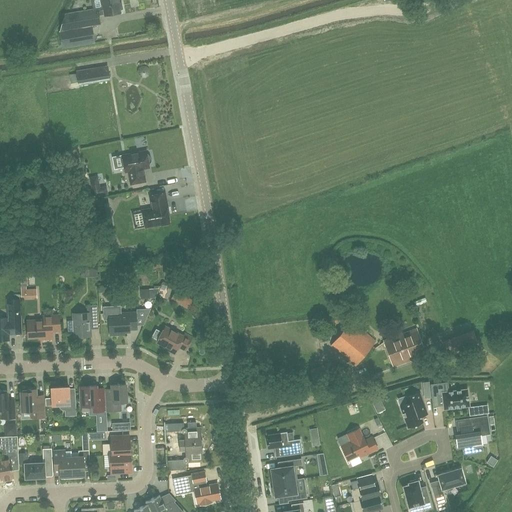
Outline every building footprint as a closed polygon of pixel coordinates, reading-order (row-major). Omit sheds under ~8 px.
[(90,0),(93,10),(65,15),(61,26),(59,34),(62,48),(94,43),(91,26),(100,24),(99,16),(105,15),(105,16),(121,13),(118,0),(119,0),(118,0),(90,0)] [(131,0),(132,8),(141,8),(140,0),(131,0)] [(77,71),(77,73),(69,75),(71,84),(79,82),(79,86),(111,81),(108,65),(77,71)] [(148,155),(147,154),(146,151),(123,156),(126,172),(129,172),(131,184),(145,182),(143,169),(149,168),(149,165),(149,164),(150,163),(151,163),(151,162),(151,161),(151,160),(151,159),(151,158),(151,157),(150,156),(149,156),(148,155)] [(93,198),(108,195),(107,186),(100,187),(98,176),(89,178),(93,198)] [(142,211),(143,212),(132,213),(135,229),(161,224),(163,226),(168,225),(169,223),(167,207),(165,193),(150,196),(152,209),(142,211)] [(101,226),(103,239),(115,236),(109,202),(97,204),(98,210),(101,226)] [(160,288),(140,290),(141,299),(155,298),(160,288)] [(21,299),(37,298),(37,289),(21,290),(21,299)] [(176,292),(173,301),(191,308),(195,299),(176,292)] [(6,300),(7,318),(0,318),(0,340),(9,340),(9,334),(21,334),(19,299),(6,300)] [(74,337),(91,336),(90,328),(92,326),(98,326),(97,305),(87,306),(87,313),(73,314),(73,321),(67,321),(68,332),(74,332),(74,337)] [(120,307),(103,308),(104,319),(109,319),(110,335),(124,335),(124,332),(129,332),(129,329),(136,329),(136,327),(136,313),(128,314),(120,314),(120,307)] [(328,325),(339,320),(335,312),(324,318),(328,325)] [(51,331),(60,330),(59,316),(44,317),(44,322),(37,322),(37,321),(28,321),(29,337),(43,337),(43,339),(52,338),(51,331)] [(351,321),(331,345),(356,366),(376,341),(351,321)] [(156,329),(152,337),(158,341),(157,342),(171,350),(171,352),(174,354),(178,347),(185,350),(192,338),(184,334),(183,337),(175,332),(174,330),(170,328),(168,328),(165,327),(162,332),(156,329)] [(384,342),(393,365),(425,353),(416,330),(384,342)] [(316,383),(334,377),(329,363),(311,369),(316,383)] [(112,385),(112,389),(105,389),(106,411),(120,410),(120,402),(127,402),(126,384),(120,385),(118,383),(114,383),(113,385),(112,385)] [(447,384),(432,385),(433,396),(433,395),(440,394),(441,402),(443,401),(444,405),(444,409),(445,409),(468,406),(469,406),(469,405),(467,390),(466,390),(448,392),(447,384)] [(89,388),(80,389),(81,406),(89,406),(90,415),(97,415),(104,414),(104,411),(103,396),(97,397),(96,388),(96,386),(89,386),(89,388)] [(51,388),(52,398),(45,399),(46,406),(58,405),(59,408),(61,410),(63,410),(65,411),(65,416),(76,416),(75,393),(68,394),(66,391),(65,388),(51,388)] [(29,418),(44,417),(43,395),(36,395),(36,389),(28,389),(28,392),(21,392),(22,411),(29,411),(29,418)] [(7,391),(0,390),(0,414),(2,414),(2,418),(14,418),(13,400),(7,400),(7,391)] [(408,404),(401,406),(409,428),(423,423),(421,417),(427,415),(419,393),(406,398),(408,404)] [(487,416),(470,418),(470,426),(461,427),(462,434),(456,435),(457,446),(463,445),(464,453),(474,452),(473,445),(482,444),(481,435),(490,434),(487,416)] [(107,422),(97,423),(97,430),(107,430),(107,422)] [(183,423),(167,423),(168,432),(181,431),(182,432),(182,433),(183,433),(184,433),(184,440),(179,440),(179,445),(194,445),(195,449),(201,449),(202,448),(203,447),(203,445),(203,444),(203,443),(203,442),(202,440),(201,439),(200,430),(196,430),(196,427),(196,422),(188,422),(188,428),(188,430),(187,431),(186,430),(186,429),(185,428),(184,428),(183,423)] [(351,442),(342,446),(348,460),(360,455),(360,456),(377,449),(372,438),(365,441),(363,436),(362,437),(359,429),(348,434),(351,442)] [(269,440),(267,440),(268,449),(274,448),(276,448),(278,457),(302,453),(300,440),(294,440),(288,441),(287,433),(268,435),(269,440)] [(110,455),(131,454),(130,435),(111,436),(112,455),(110,455)] [(4,453),(1,454),(2,460),(0,460),(0,474),(1,480),(3,479),(3,481),(11,479),(11,478),(13,477),(12,471),(12,467),(10,459),(18,458),(18,444),(17,437),(0,437),(0,440),(6,440),(7,447),(3,448),(4,453)] [(183,460),(169,460),(170,470),(186,470),(186,462),(187,462),(187,461),(188,461),(188,460),(188,459),(190,459),(190,462),(198,461),(198,459),(202,459),(201,449),(195,449),(194,445),(179,445),(179,451),(185,451),(185,457),(184,457),(183,458),(183,459),(183,460)] [(29,463),(24,463),(25,478),(45,477),(45,475),(45,471),(52,471),(51,449),(50,449),(43,449),(44,462),(29,463)] [(71,457),(72,476),(72,478),(83,478),(83,476),(84,476),(84,461),(90,461),(89,450),(78,451),(78,457),(71,457)] [(72,476),(71,457),(71,451),(53,452),(54,476),(60,476),(60,477),(62,477),(62,479),(72,478),(72,476)] [(111,474),(131,473),(131,454),(110,455),(111,474)] [(271,469),(273,483),(304,478),(297,479),(295,466),(302,465),(301,459),(279,462),(279,468),(271,469)] [(441,484),(431,487),(436,505),(446,502),(443,489),(465,483),(461,468),(452,471),(447,472),(438,475),(439,480),(441,484)] [(192,474),(172,478),(174,486),(182,485),(183,488),(194,486),(195,490),(197,503),(200,502),(200,504),(211,502),(210,500),(220,498),(217,483),(207,485),(204,471),(192,473),(192,474)] [(304,479),(304,478),(273,483),(274,488),(272,488),(273,496),(275,496),(275,497),(278,496),(287,495),(288,501),(307,498),(306,491),(299,493),(297,480),(304,479)] [(358,500),(358,501),(381,495),(378,482),(374,483),(365,485),(364,479),(351,482),(353,489),(357,488),(360,500),(358,500)] [(409,507),(420,504),(422,510),(431,507),(428,494),(422,495),(420,488),(418,481),(417,481),(416,480),(410,482),(410,483),(409,483),(409,485),(403,487),(407,499),(405,499),(407,506),(408,505),(409,507)] [(164,505),(161,497),(160,495),(146,502),(147,504),(150,511),(182,511),(173,501),(164,505)] [(381,495),(358,501),(360,511),(370,511),(374,510),(383,508),(379,495),(381,495)] [(304,511),(304,509),(303,503),(291,505),(292,511),(282,511),(304,511)]
